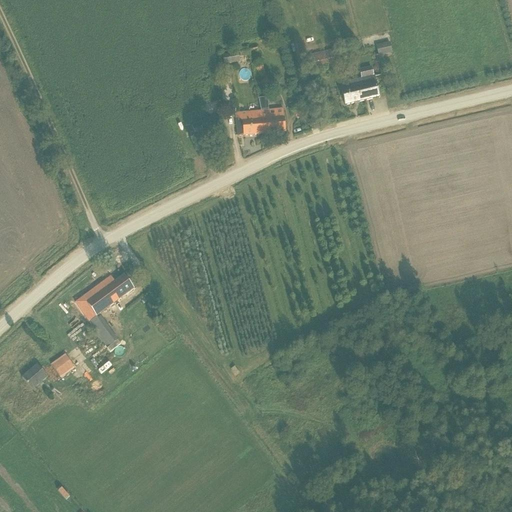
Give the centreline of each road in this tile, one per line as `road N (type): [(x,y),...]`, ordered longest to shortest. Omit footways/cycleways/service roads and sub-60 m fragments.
road 1 (tertiary): [(0,328),(102,242),(279,150),(511,92)]
road 2 (track): [(102,242),(0,14)]
